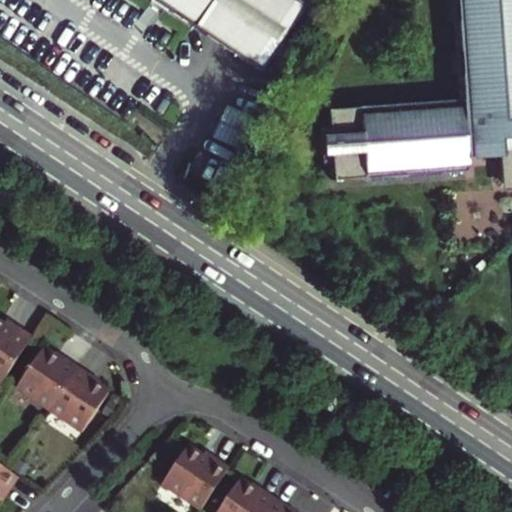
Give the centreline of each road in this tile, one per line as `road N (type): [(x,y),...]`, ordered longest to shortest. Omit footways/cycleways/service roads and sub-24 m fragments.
road 1 (secondary): [(511,438),(0,98)]
road 2 (secondary): [(0,132),(511,471)]
road 3 (residential): [(388,511),(188,377)]
road 4 (residential): [(0,253),(188,377)]
road 5 (residential): [(188,377),(53,511)]
